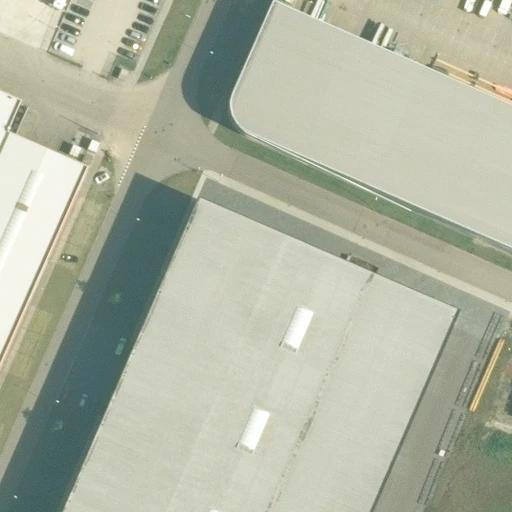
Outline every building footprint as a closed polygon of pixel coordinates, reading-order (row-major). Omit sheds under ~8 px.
[(227,111),(227,112),(227,113),(227,114),(227,115),(227,116),(227,117),(228,117),(228,118),(228,119),(228,120),(229,121),(229,122),(229,123),(230,123),(230,124),(230,125),(231,125),(231,126),(231,127),(232,127),(232,128),(233,129),(233,130),(234,130),(234,131),(235,131),(235,132),(236,132),(236,133),(237,133),(237,134),(238,134),(238,135),(239,135),(239,136),(240,136),(241,136),(241,137),(242,137),(243,138),(244,138),(244,139),(245,139),(495,250),(511,257),(511,113),(270,7),(230,98),(229,98),(229,99),(229,100),(229,101),(228,101),(228,102),(228,103),(228,104),(227,105),(227,106),(227,107),(227,108),(227,109),(227,110),(227,111)] [(0,363),(85,172),(14,140),(27,109),(0,97),(0,363)] [(371,511),(456,317),(345,269),(194,204),(133,345),(102,418),(62,511),(60,511),(371,511)] [(116,348),(154,255),(131,246),(94,339),(116,348)] [(447,479),(432,511),(511,511),(511,332),(508,341),(474,326),(413,464),(447,479)] [(49,498),(60,458),(38,452),(26,491),(49,498)]
